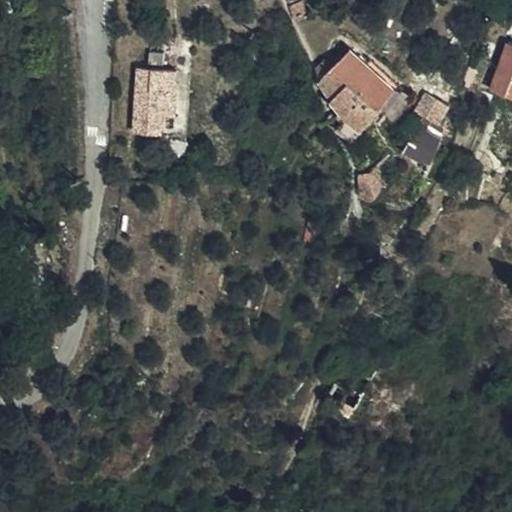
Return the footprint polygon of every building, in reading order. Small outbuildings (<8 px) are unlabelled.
[(305,8),(296,13),(302,26),(311,21),(305,8)] [(444,51),(452,37),(436,28),(429,42),(444,51)] [(511,45),(510,45),(493,94),(511,100),(511,45)] [(356,85),(369,70),(354,57),(342,71),(356,85)] [(366,97),(381,81),(369,70),(356,85),(366,97)] [(368,99),(366,97),(356,85),(342,71),(327,90),(332,97),(345,115),(350,121),(368,99)] [(167,143),(169,125),(170,102),(182,96),(183,80),(143,79),(139,142),(167,143)] [(400,99),(381,81),(366,97),(368,99),(385,116),(389,112),(400,99)] [(170,102),(169,125),(181,125),(182,96),(170,102)] [(453,110),(430,97),(421,115),(419,118),(442,133),(444,128),(453,110)] [(343,128),(357,145),(367,137),(385,116),(368,99),(350,121),(345,126),(343,128)] [(350,121),(345,115),(340,120),(345,126),(350,121)] [(374,175),(363,180),(363,204),(386,188),(374,175)] [(340,389),(332,403),(361,421),(369,407),(340,389)]
